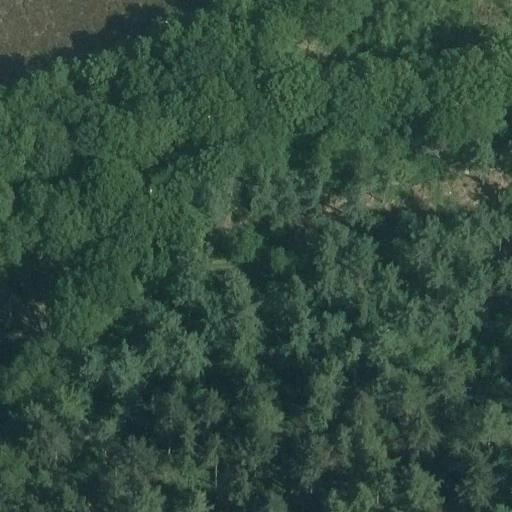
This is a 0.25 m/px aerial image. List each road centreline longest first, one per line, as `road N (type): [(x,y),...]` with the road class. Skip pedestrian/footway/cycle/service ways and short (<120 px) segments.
road 1 (track): [(511,123),(166,176)]
road 2 (track): [(166,176),(0,199)]
